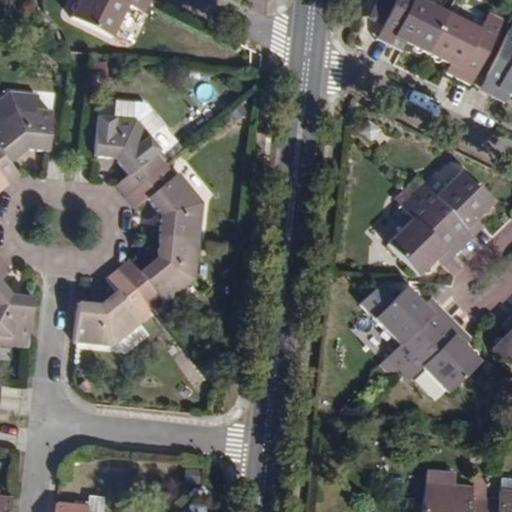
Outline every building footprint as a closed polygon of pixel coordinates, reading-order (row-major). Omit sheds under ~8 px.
[(143,14),(149,0),(73,0),(65,16),(110,39),(126,6),(143,14)] [(404,43),(426,53),(449,9),(431,0),(378,0),(370,18),(382,24),(383,22),(396,29),(392,36),(404,43)] [(482,26),(449,9),(426,53),(460,71),(463,63),(478,71),(504,18),(490,10),(482,26)] [(383,22),(382,24),(374,41),(398,54),(404,43),(392,36),(396,29),(383,22)] [(511,98),(511,23),(487,75),(498,82),(494,89),(508,96),(511,98)] [(474,79),(478,71),(463,63),(460,71),(452,67),(445,78),(467,88),(473,78),(474,79)] [(498,82),(487,75),(483,83),(477,94),(502,107),(508,96),(494,89),(498,82)] [(0,183),(4,188),(19,175),(8,165),(27,149),(45,152),(49,112),(32,110),(33,95),(5,92),(0,96),(0,183)] [(124,198),(167,164),(157,151),(159,149),(135,118),(94,114),(90,156),(113,158),(127,175),(114,186),(124,198)] [(165,222),(163,240),(204,244),(207,206),(181,173),(177,176),(167,164),(124,198),(135,210),(147,201),(165,222)] [(419,184),(409,193),(449,235),(459,226),(464,232),(474,222),(491,205),(457,170),(430,196),(419,184)] [(449,235),(409,193),(396,206),(408,218),(380,246),(414,280),(434,260),(443,252),(437,247),(448,236),(449,235)] [(459,226),(449,235),(450,236),(464,250),(483,232),(474,222),(464,232),(459,226)] [(450,236),(449,235),(448,236),(437,247),(443,252),(434,260),(444,270),(464,250),(450,236)] [(131,263),(116,275),(152,318),(164,308),(168,312),(201,283),(204,244),(163,240),(162,260),(142,277),(131,263)] [(0,264),(0,346),(26,349),(30,306),(11,305),(0,292),(0,282),(8,275),(0,264)] [(152,318),(116,275),(104,285),(115,299),(97,314),(75,311),(71,354),(111,358),(143,331),(140,328),(152,318)] [(383,359),(395,370),(436,329),(426,318),(432,311),(422,301),(407,286),(369,321),(395,347),(383,359)] [(426,318),(436,329),(451,314),(430,293),(422,301),(432,311),(426,318)] [(511,311),(498,325),(507,334),(511,329),(511,311)] [(451,314),(436,329),(448,341),(453,336),(461,343),(471,333),(451,314)] [(436,329),(395,370),(407,382),(418,371),(445,397),(480,363),(461,343),(453,336),(448,341),(436,329)] [(511,329),(507,334),(491,350),(511,371),(511,329)] [(479,511),(481,497),(465,496),(467,485),(449,483),(450,479),(435,478),(434,498),(419,496),(417,511),(479,511)] [(0,511),(10,511),(12,498),(5,498),(6,489),(0,488),(0,511)] [(481,497),(479,511),(511,511),(511,489),(496,488),(496,499),(481,497)] [(87,511),(89,495),(75,493),(74,503),(55,501),(53,511),(87,511)]
